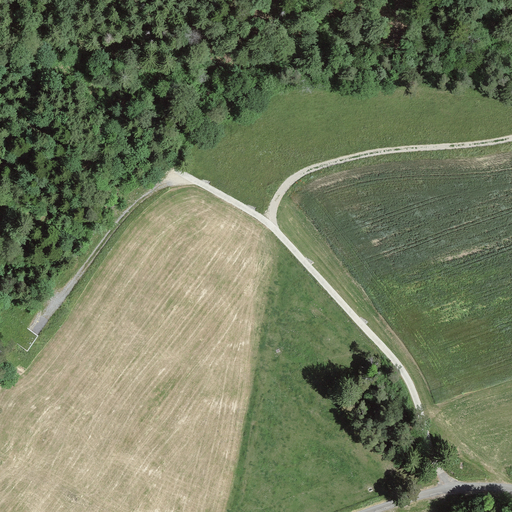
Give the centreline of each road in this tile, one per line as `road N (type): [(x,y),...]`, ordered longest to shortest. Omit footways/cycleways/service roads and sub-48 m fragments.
road 1 (track): [(449,487),(403,370),(274,224),(157,164),(80,83),(0,40)]
road 2 (track): [(511,136),(326,164),(283,187),(274,224)]
road 3 (residential): [(511,487),(449,487),(369,511)]
